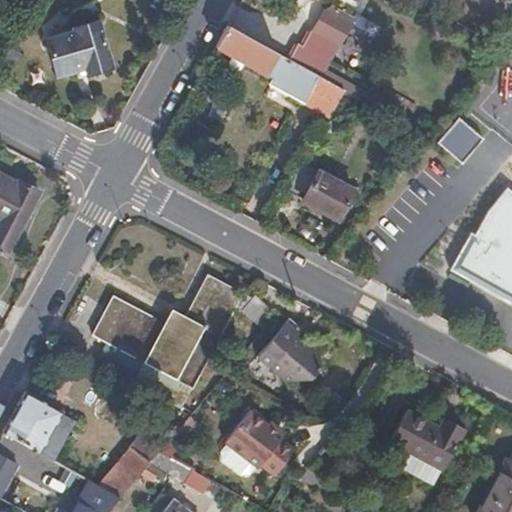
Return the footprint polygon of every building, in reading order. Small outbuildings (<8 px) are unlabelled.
[(110,63),(98,19),(73,26),(73,31),(45,39),(53,65),(56,73),(70,69),(84,65),(85,71),(110,63)] [(277,80),(289,59),(227,25),(215,46),(231,55),(243,61),(277,80)] [(338,66),(346,51),(319,37),(311,52),(306,49),(298,64),(330,81),(338,66)] [(239,69),(243,61),(231,55),(226,64),(228,66),(235,70),(239,69)] [(342,88),(330,81),(298,64),(289,59),(277,80),(273,86),(327,115),(342,88)] [(385,91),(338,66),(330,81),(342,88),(376,107),(385,91)] [(458,118),(438,143),(463,164),(483,138),(458,118)] [(335,221),(352,191),(301,163),(286,190),(302,199),(301,201),(335,221)] [(22,207),(34,185),(20,178),(19,180),(0,169),(0,249),(7,253),(29,211),(22,207)] [(29,211),(41,188),(34,185),(22,207),(29,211)] [(511,192),(506,190),(487,211),(474,236),(470,234),(449,270),(466,280),(479,287),(482,280),(511,296),(511,192)] [(210,349),(241,293),(207,275),(183,318),(164,323),(111,294),(90,334),(128,353),(165,373),(190,386),(210,349)] [(511,296),(482,280),(479,287),(511,303),(511,296)] [(261,329),(274,314),(252,295),(239,311),(261,329)] [(330,373),(329,352),(307,351),(302,347),(311,336),(298,325),(265,361),(277,372),(294,386),(319,386),(330,373)] [(73,419),(23,389),(0,430),(0,432),(51,457),(73,419)] [(447,451),(461,426),(439,414),(434,423),(402,407),(385,437),(400,445),(422,457),(439,466),(447,451)] [(276,439),(279,436),(246,411),(228,433),(221,443),(232,451),(254,468),(256,465),(270,475),(289,450),(276,439)] [(170,458),(177,445),(167,439),(160,453),(170,458)] [(116,497),(141,469),(148,460),(152,456),(137,447),(134,451),(129,447),(127,450),(125,448),(115,459),(118,462),(97,487),(116,497)] [(195,472),(170,458),(160,453),(156,450),(152,456),(148,460),(165,471),(166,471),(176,476),(188,484),(195,472)] [(0,487),(14,461),(0,453),(0,487)] [(511,511),(511,461),(505,457),(480,502),(474,511),(511,511)] [(165,471),(148,460),(141,469),(160,481),(165,471)] [(103,511),(106,510),(116,497),(97,487),(89,481),(76,504),(91,511),(103,511)] [(109,511),(114,511),(122,502),(116,497),(106,510),(109,511)] [(184,511),(169,501),(161,511),(184,511)] [(91,511),(76,504),(74,502),(68,511),(91,511)]
